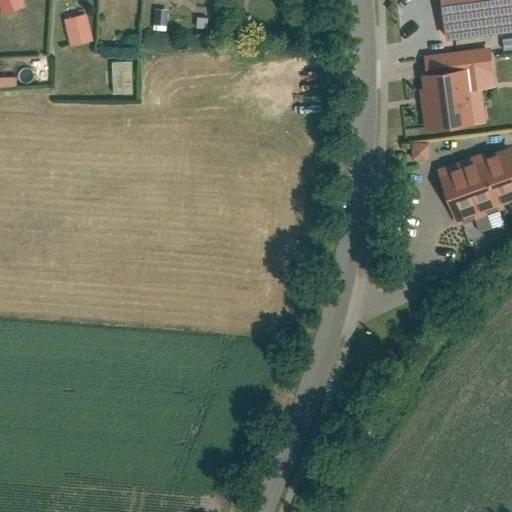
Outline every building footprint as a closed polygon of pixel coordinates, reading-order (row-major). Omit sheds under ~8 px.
[(24,11),(20,0),(0,0),(0,5),(4,18),(24,11)] [(511,0),(441,0),(447,43),(511,34),(511,0)] [(75,46),(98,40),(92,12),(68,18),(75,46)] [(480,94),(498,91),(492,49),(455,54),(424,59),(429,90),(412,93),(417,130),(483,121),(480,94)] [(116,61),(117,93),(138,92),(137,60),(116,61)] [(0,86),(21,85),(20,77),(0,77),(0,86)] [(417,158),(434,157),(433,141),(417,142),(417,158)] [(511,151),(434,179),(451,226),(511,204),(511,151)]
